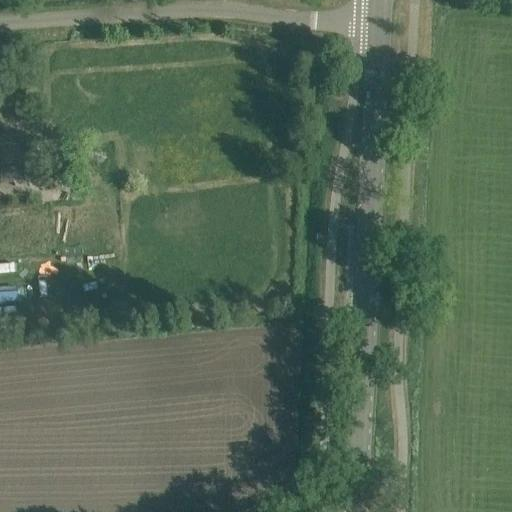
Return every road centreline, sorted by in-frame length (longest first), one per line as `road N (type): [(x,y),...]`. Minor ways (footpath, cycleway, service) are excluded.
road 1 (tertiary): [(357,511),(379,26)]
road 2 (unclassified): [(0,22),(227,9),(379,26)]
